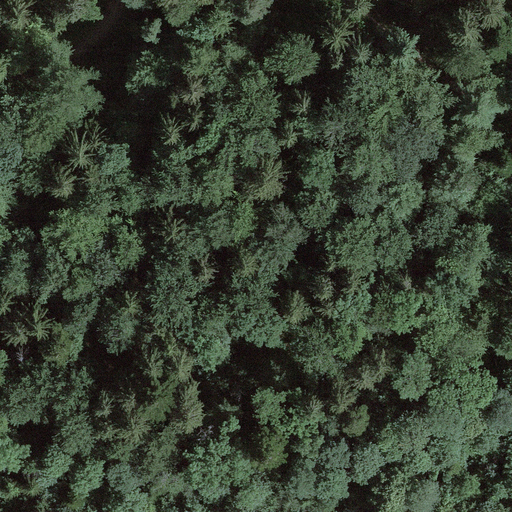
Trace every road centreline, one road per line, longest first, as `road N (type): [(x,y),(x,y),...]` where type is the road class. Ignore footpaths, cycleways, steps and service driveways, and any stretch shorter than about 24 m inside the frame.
road 1 (track): [(511,111),(421,56),(351,0)]
road 2 (track): [(111,0),(85,38),(0,85)]
